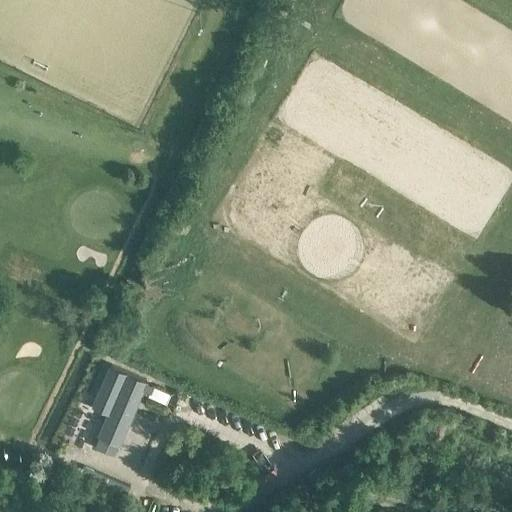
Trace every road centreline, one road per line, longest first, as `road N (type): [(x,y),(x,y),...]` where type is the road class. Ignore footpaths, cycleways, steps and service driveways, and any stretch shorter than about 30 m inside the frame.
road 1 (track): [(51,457),(81,456),(220,510),(342,450),(424,392),(453,393),(511,417)]
road 2 (track): [(296,474),(176,418),(145,460),(148,484)]
